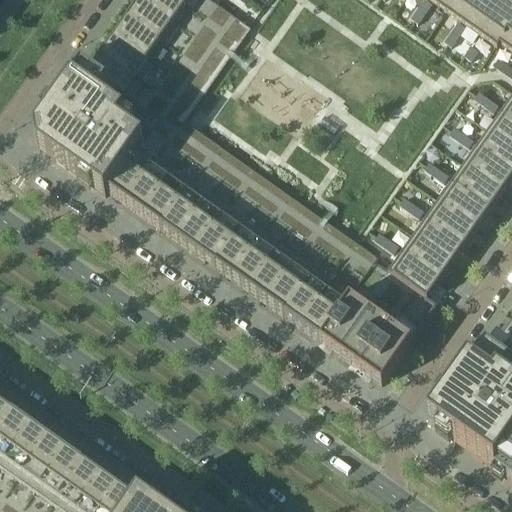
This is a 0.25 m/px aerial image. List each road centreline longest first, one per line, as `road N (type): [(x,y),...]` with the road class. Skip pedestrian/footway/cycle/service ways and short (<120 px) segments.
road 1 (secondary): [(394,498),(0,220)]
road 2 (residential): [(392,445),(0,172)]
road 3 (secondary): [(0,309),(287,511)]
road 4 (residential): [(0,358),(216,511)]
road 5 (residential): [(511,256),(403,409),(392,445)]
road 6 (residential): [(0,131),(91,0)]
